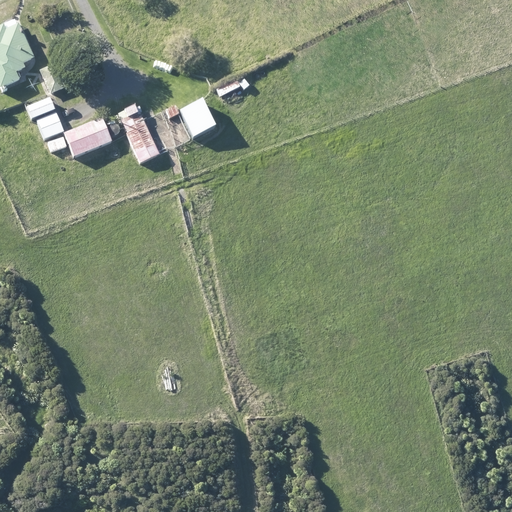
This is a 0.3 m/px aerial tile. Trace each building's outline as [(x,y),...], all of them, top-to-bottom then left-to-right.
[(16,21),(0,28),(0,94),(20,86),(16,76),(36,68),(16,21)] [(48,100),(24,109),(29,123),(54,113),(48,100)] [(200,103),(177,116),(191,142),(214,130),(200,103)] [(138,109),(114,119),(136,169),(160,158),(138,109)] [(54,114),(32,123),(42,144),(63,134),(54,114)] [(98,119),(60,137),(72,161),(110,143),(98,119)] [(65,150),(58,137),(42,144),(49,158),(65,150)]
